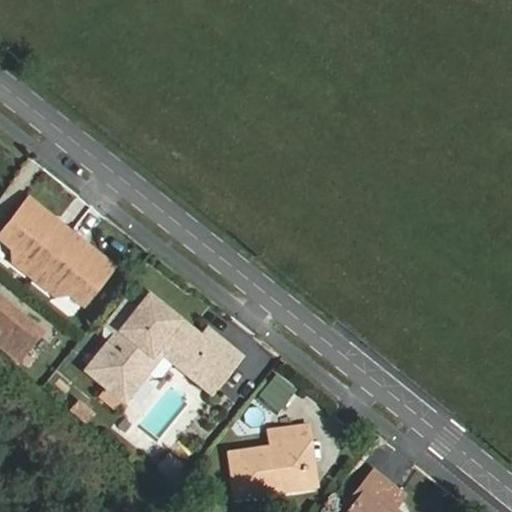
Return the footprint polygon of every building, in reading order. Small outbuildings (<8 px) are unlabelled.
[(47,213),(29,198),(0,233),(0,236),(14,248),(15,263),(51,293),(67,291),(81,303),(111,265),(93,250),(85,253),(80,248),(83,244),(57,221),(52,227),(46,221),(47,213)] [(109,341),(86,370),(108,388),(100,398),(112,407),(120,397),(124,399),(147,372),(154,378),(164,375),(173,364),(209,393),(239,357),(205,330),(198,339),(146,296),(131,315),(120,306),(103,327),(102,336),(109,341)] [(0,325),(27,348),(40,333),(0,298),(0,325)] [(0,343),(19,359),(27,348),(0,325),(0,343)] [(292,408),(293,381),(277,381),(276,407),(292,408)] [(79,401),(70,411),(86,425),(95,415),(79,401)] [(299,444),(308,443),(306,428),(270,433),(272,448),(229,455),(235,497),(278,491),(277,482),(303,478),(299,444)] [(314,486),(308,443),(299,444),(303,478),(277,482),(278,491),(314,486)] [(373,471),(359,488),(387,511),(389,511),(403,496),(373,471)] [(387,511),(359,488),(350,498),(354,502),(346,511),(387,511)]
